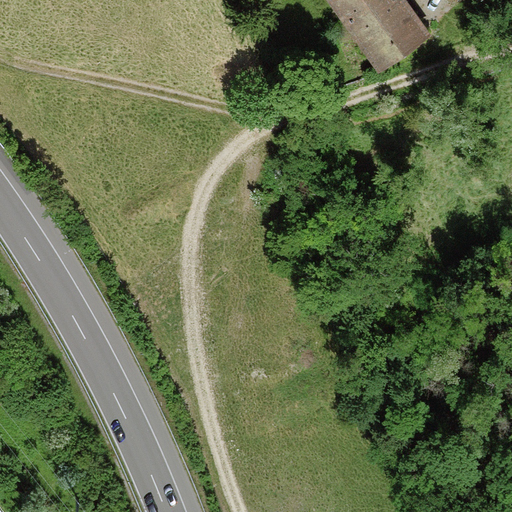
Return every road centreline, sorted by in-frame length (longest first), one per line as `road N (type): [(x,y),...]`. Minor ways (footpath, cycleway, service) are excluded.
road 1 (unknown): [(295,113),(228,146),(193,224),(193,295),(212,441),(235,511)]
road 2 (motorway): [(166,511),(78,326),(0,201)]
road 3 (track): [(511,46),(362,99),(295,113)]
